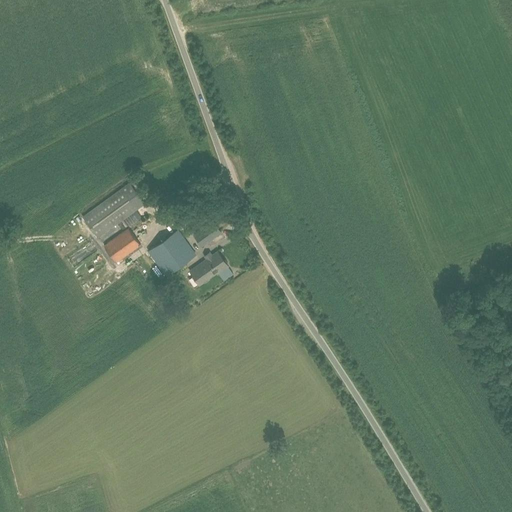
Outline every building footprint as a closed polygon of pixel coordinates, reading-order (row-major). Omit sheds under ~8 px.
[(144,204),(129,183),(83,217),(98,238),(144,204)] [(213,220),(192,235),(201,247),(222,233),(213,220)] [(104,246),(116,263),(141,245),(128,228),(104,246)] [(177,230),(148,250),(165,275),(195,255),(177,230)] [(208,278),(210,277),(226,265),(218,253),(208,261),(207,259),(189,272),(199,285),(202,282),(204,283),(208,280),(208,278)]
